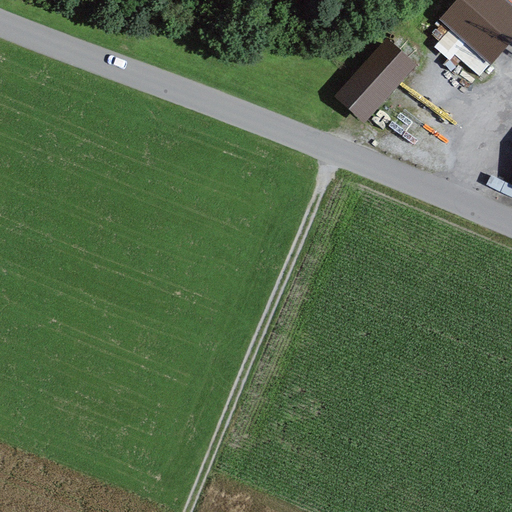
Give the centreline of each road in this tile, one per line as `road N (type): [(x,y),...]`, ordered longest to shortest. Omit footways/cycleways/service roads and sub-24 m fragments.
road 1 (tertiary): [(0,19),(511,224)]
road 2 (track): [(337,149),(181,511)]
